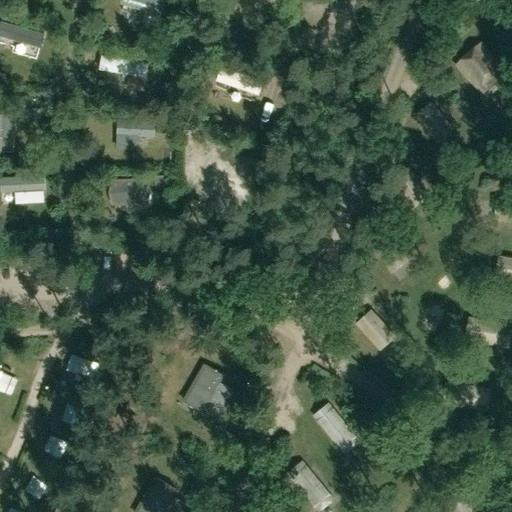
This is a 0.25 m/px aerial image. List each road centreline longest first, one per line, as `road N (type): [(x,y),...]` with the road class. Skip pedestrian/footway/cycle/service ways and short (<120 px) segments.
road 1 (track): [(0,295),(113,288),(228,300),(301,332),(422,0)]
road 2 (track): [(301,332),(434,425),(511,448)]
road 3 (track): [(0,475),(76,290)]
road 4 (unknown): [(316,344),(247,511)]
